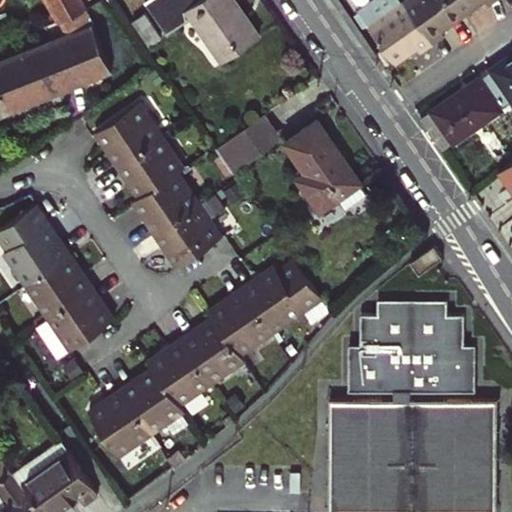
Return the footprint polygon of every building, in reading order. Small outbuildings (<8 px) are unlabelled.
[(52,0),(59,13),(61,17),(88,6),(84,0),(52,0)] [(146,0),(170,33),(194,15),(226,58),(241,48),(247,56),(267,41),(237,0),(146,0)] [(368,20),(396,0),(364,0),(358,5),(368,20)] [(400,0),(368,22),(384,45),(422,19),(408,0),(400,0)] [(408,0),(422,19),(436,10),(446,26),(462,14),(452,0),(408,0)] [(467,11),(459,0),(452,0),(462,14),(467,11)] [(459,0),(467,11),(482,0),(487,0),(489,3),(493,0),(459,0)] [(88,6),(61,17),(69,30),(0,57),(0,111),(113,67),(95,23),(96,22),(88,6)] [(137,14),(151,41),(164,34),(151,7),(137,14)] [(436,10),(422,19),(437,40),(450,31),(446,26),(436,10)] [(422,19),(384,45),(395,61),(419,43),(423,49),(437,40),(422,19)] [(511,54),(492,68),(493,70),(511,96),(511,54)] [(511,101),(511,96),(493,70),(481,79),(480,78),(435,109),(456,141),(511,101)] [(111,148),(121,163),(164,133),(143,102),(140,99),(102,127),(115,145),(111,148)] [(264,113),(254,121),(271,146),(276,142),(281,138),(264,113)] [(363,179),(362,178),(319,118),(287,141),(308,171),(301,177),(322,208),(363,179)] [(215,148),(233,173),(271,146),(254,121),(215,148)] [(164,133),(121,163),(129,174),(133,172),(148,192),(181,169),(186,166),(164,133)] [(511,161),(502,170),(511,183),(511,161)] [(181,169),(148,192),(141,197),(153,215),(149,217),(160,232),(203,201),(181,169)] [(203,201),(160,232),(167,243),(171,240),(183,258),(224,230),(203,201)] [(8,250),(31,282),(70,255),(76,252),(65,237),(60,241),(47,223),(35,206),(0,230),(0,233),(11,249),(8,250)] [(445,256),(436,243),(423,254),(422,252),(412,261),(421,273),(445,256)] [(70,255),(31,282),(53,313),(98,283),(89,270),(83,275),(70,255)] [(259,275),(245,285),(276,329),(307,306),(280,267),(262,280),(259,275)] [(75,345),(113,318),(101,301),(107,296),(98,283),(53,313),(75,345)] [(219,318),(243,352),(276,329),(245,285),(232,294),(235,299),(215,312),(219,318)] [(447,312),(447,298),(377,298),(377,313),(360,313),(361,343),(349,343),(350,390),(394,389),(395,398),(395,407),(380,407),(380,398),(330,399),(330,434),(339,434),(339,473),(330,473),(331,509),(341,509),(380,509),(380,499),(448,499),(448,508),(499,508),(499,472),(490,472),(490,433),(498,433),(498,397),(448,398),(448,406),(412,406),(412,398),(412,389),(476,388),(476,342),(464,342),(464,312),(447,312)] [(42,321),(64,353),(75,345),(53,313),(42,321)] [(199,326),(185,336),(216,379),(247,357),(243,352),(219,318),(202,330),(199,326)] [(155,364),(159,370),(181,403),(216,379),(185,336),(173,345),(176,349),(155,364)] [(140,376),(123,388),(153,431),(185,408),(181,403),(159,370),(143,381),(140,376)] [(153,431),(123,388),(114,394),(117,399),(97,413),(124,451),(153,431)] [(395,398),(380,398),(380,407),(395,407),(395,398)] [(448,398),(412,398),(412,406),(448,406),(448,398)] [(499,472),(498,433),(490,433),(490,472),(499,472)] [(330,434),(330,473),(339,473),(339,434),(330,434)] [(31,478),(23,483),(27,489),(43,511),(56,511),(80,496),(84,503),(98,493),(69,451),(30,477),(31,478)] [(0,511),(43,511),(27,489),(0,507),(0,511)] [(341,509),(340,511),(396,511),(396,508),(448,508),(448,499),(380,499),(380,509),(341,509)]
